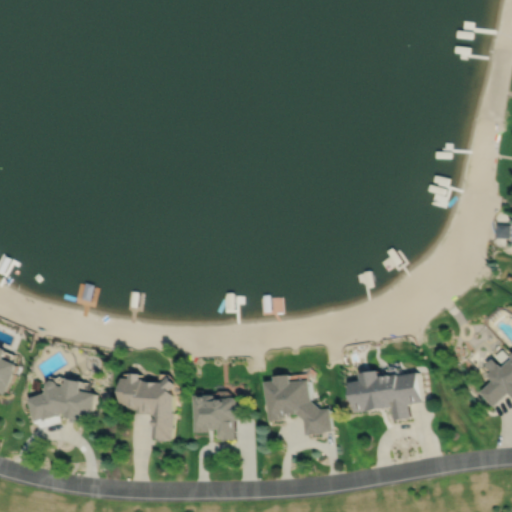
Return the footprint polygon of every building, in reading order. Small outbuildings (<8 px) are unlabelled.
[(511,222),(498,221),(497,234),(511,235),(511,222)] [(0,388),(7,392),(10,383),(12,384),(18,370),(17,369),(20,361),(6,355),(10,346),(0,341),(0,388)] [(511,357),(505,364),(501,360),(489,371),(494,377),(482,389),(495,404),(510,390),(511,392),(511,357)] [(352,379),(357,409),(367,407),(368,409),(393,405),(395,418),(412,415),(410,401),(424,399),(419,369),(400,372),(400,370),(382,373),(381,366),(362,370),(363,377),(352,379)] [(126,374),(124,402),(132,402),(131,407),(142,407),(141,411),(156,412),(154,436),(159,437),(159,438),(170,439),(170,437),(174,437),(178,394),(181,394),(182,385),(179,382),(180,381),(177,376),(173,373),(172,374),(171,371),(162,371),(161,379),(147,377),(147,376),(144,376),(144,370),(134,370),(134,375),(126,374)] [(266,378),(271,419),(284,417),(284,415),(290,415),(289,412),(298,411),(305,417),(307,433),(326,431),(326,429),(334,429),(331,405),(323,406),(313,398),(311,376),(293,378),(292,371),(277,372),(277,377),(266,378)] [(29,396),(35,419),(44,416),(46,417),(62,413),(63,410),(67,411),(67,415),(73,416),(72,419),(83,421),(85,412),(94,414),(99,391),(84,388),(86,378),(71,374),(70,380),(67,379),(66,383),(61,382),(58,378),(54,377),(49,380),(47,390),(29,396)] [(197,392),(197,430),(208,430),(208,428),(215,428),(215,426),(220,426),(221,436),(226,436),(226,437),(238,437),(238,417),(243,417),(243,400),(239,400),(239,395),(232,395),(221,396),(221,395),(218,395),(218,392),(197,392)]
